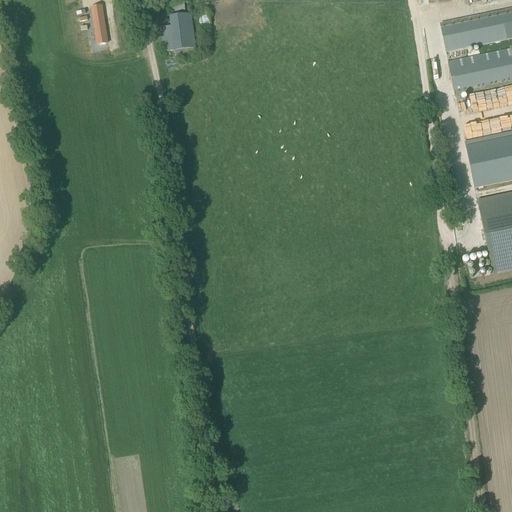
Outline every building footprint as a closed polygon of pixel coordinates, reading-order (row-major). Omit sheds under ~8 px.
[(184,4),(171,5),(171,12),(185,11),(184,4)] [(107,45),(101,7),(91,9),(97,47),(107,45)] [(511,9),(439,25),(445,54),(511,40),(511,49),(447,63),(454,97),(511,85),(511,9)] [(170,26),(160,27),(163,53),(196,51),(193,14),(169,16),(170,26)] [(511,133),(464,143),(474,189),(511,181),(511,133)] [(492,275),(511,271),(511,194),(477,202),(492,275)]
